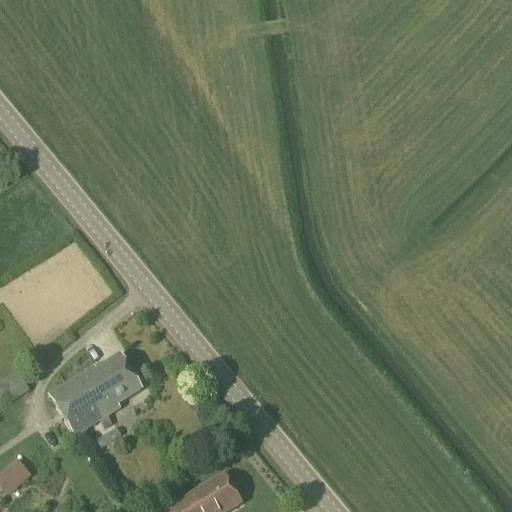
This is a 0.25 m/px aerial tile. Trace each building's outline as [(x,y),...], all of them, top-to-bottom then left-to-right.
[(114,427),(109,418),(120,412),(117,408),(142,393),(121,358),(96,374),(94,370),(48,398),(74,440),(98,425),(104,434),(114,427)] [(0,401),(5,409),(30,393),(15,372),(0,382),(0,401)] [(19,404),(0,414),(0,471),(44,446),(19,404)] [(16,463),(0,476),(0,493),(6,500),(31,481),(16,463)] [(222,478),(168,511),(162,511),(159,506),(148,511),(233,511),(241,508),(222,478)]
